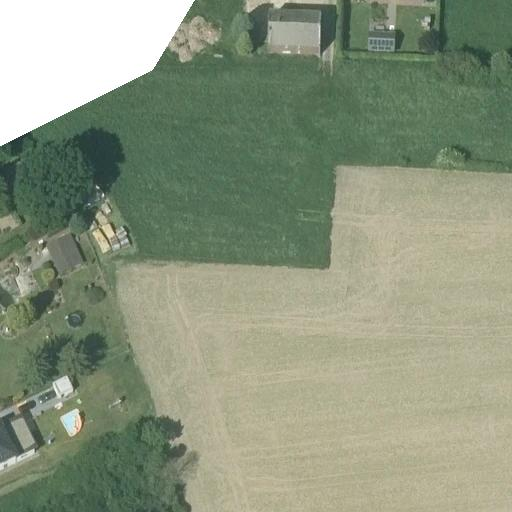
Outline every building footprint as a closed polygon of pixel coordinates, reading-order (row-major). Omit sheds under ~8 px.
[(319,26),(268,21),(267,57),(318,58),(319,26)] [(369,37),(368,55),(394,55),(394,37),(369,37)] [(0,176),(0,182),(6,192),(20,184),(19,182),(26,177),(19,166),(0,176)] [(45,241),(55,275),(82,267),(72,233),(45,241)] [(41,458),(114,424),(97,387),(24,421),(41,458)] [(20,423),(0,432),(0,471),(35,455),(20,423)]
